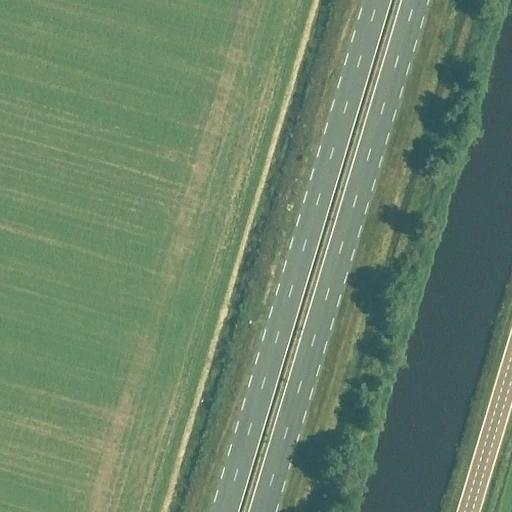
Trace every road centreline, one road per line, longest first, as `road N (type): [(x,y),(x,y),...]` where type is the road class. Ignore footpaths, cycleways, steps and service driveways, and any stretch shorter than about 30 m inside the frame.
road 1 (trunk): [(378,0),(223,511)]
road 2 (trunk): [(264,511),(417,0)]
road 3 (tertiary): [(473,511),(511,381)]
